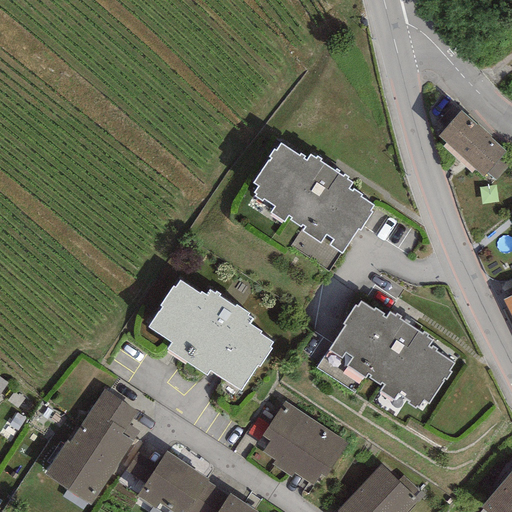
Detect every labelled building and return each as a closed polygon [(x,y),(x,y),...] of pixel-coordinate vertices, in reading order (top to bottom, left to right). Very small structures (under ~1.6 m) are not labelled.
[(503,160),(456,118),(433,144),(480,186),(503,160)] [(298,168),(273,152),(248,189),(254,193),(248,203),(266,215),(262,220),(276,229),(280,223),(302,237),(297,241),(313,251),(319,241),(329,247),(324,254),(335,262),(368,212),(344,197),(349,190),(304,160),(298,168)] [(198,306),(173,290),(145,332),(170,349),(165,357),(197,379),(201,374),(233,395),(262,352),(239,336),(246,325),(204,296),(198,306)] [(511,302),(500,309),(511,332),(511,302)] [(379,327),(354,311),(324,360),(335,367),(341,359),(350,364),(343,375),(358,384),(362,379),(384,392),(379,400),(386,404),(391,396),(420,414),(446,371),(423,356),(429,347),(386,320),(379,327)] [(134,417),(102,395),(42,482),(85,511),(88,511),(132,448),(119,439),(134,417)] [(338,446),(290,416),(284,425),(273,418),(259,441),(267,446),(259,459),(311,490),(338,446)] [(148,472),(137,464),(129,476),(144,487),(137,495),(160,511),(242,511),(161,454),(148,472)] [(412,511),(416,508),(380,471),(336,511),(412,511)] [(511,511),(511,472),(477,511),(511,511)]
